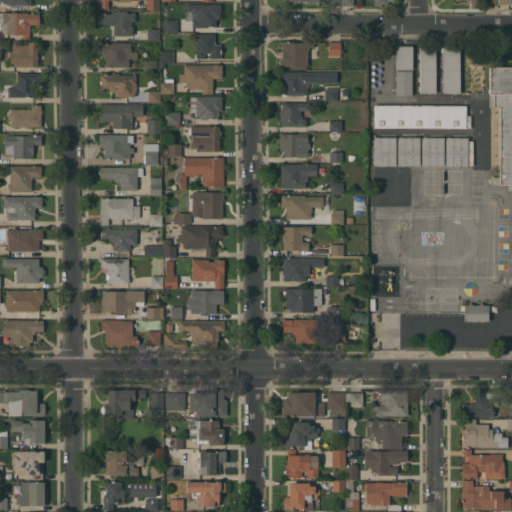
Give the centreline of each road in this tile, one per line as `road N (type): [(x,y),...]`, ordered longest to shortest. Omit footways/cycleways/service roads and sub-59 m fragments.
road 1 (residential): [(250,0),(254,511)]
road 2 (tertiary): [(511,367),(0,369)]
road 3 (residential): [(72,0),(73,511)]
road 4 (residential): [(511,21),(251,24)]
road 5 (residential): [(434,368),(434,511)]
